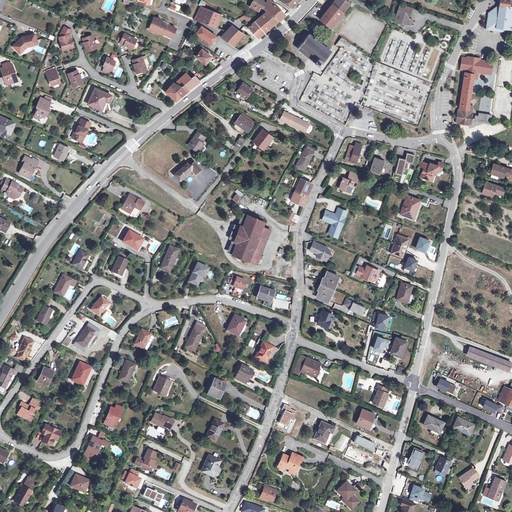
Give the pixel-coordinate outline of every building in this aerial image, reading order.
[(345,0),(335,0),(320,19),(330,28),(350,4),(345,0)] [(490,15),(487,29),(496,31),(497,28),(499,28),(498,31),(504,32),(508,29),(511,29),(511,6),(509,6),(510,0),(499,0),(499,6),(498,5),(488,13),(490,15)] [(268,10),(255,22),(264,32),(284,14),(275,4),(275,5),(272,2),(270,1),(266,2),(265,4),(261,2),(260,4),(253,1),(251,7),(258,11),(260,7),(268,10)] [(408,19),(412,8),(400,4),(395,20),(400,24),(401,22),(410,25),(412,20),(408,19)] [(221,14),(204,7),(201,6),(200,5),(193,20),(194,20),(215,28),(221,14)] [(297,12),(287,22),(289,24),(299,14),(297,12)] [(149,29),(152,30),(154,26),(152,22),(157,19),(154,17),(149,29)] [(163,33),(172,37),(176,28),(166,24),(166,25),(164,24),(159,17),(157,19),(152,22),(154,26),(152,30),(162,35),(163,33)] [(249,28),(257,38),(264,32),(255,22),(249,28)] [(244,39),(247,36),(242,32),(242,33),(231,25),(221,37),(231,44),(239,35),(244,39)] [(210,32),(201,26),(197,33),(196,33),(193,37),(208,48),(211,44),(212,44),(217,37),(210,32)] [(64,27),(59,37),(63,50),(73,47),(69,36),(72,31),(64,27)] [(311,33),(298,49),(316,63),(315,63),(320,67),(325,61),(324,61),(333,51),(328,47),(329,46),(326,43),(325,44),(311,33)] [(37,44),(35,34),(24,37),(19,41),(18,41),(14,45),(17,48),(16,49),(20,53),(28,46),(37,44)] [(136,39),(124,34),(120,43),(132,48),(136,39)] [(91,35),(82,38),(87,51),(96,47),(91,35)] [(184,50),(190,37),(188,35),(181,48),(184,50)] [(209,52),(203,47),(196,57),(205,64),(211,56),(207,54),(209,52)] [(119,61),(116,54),(110,57),(109,60),(106,58),(102,66),(105,67),(103,71),(110,74),(115,62),(119,61)] [(141,57),(132,60),(137,73),(139,72),(143,70),(146,69),(141,57)] [(458,120),(458,122),(470,125),(471,117),(467,116),(469,105),(473,78),(477,79),(478,72),(491,74),(492,62),(480,60),(476,60),(476,62),(474,62),(473,60),(471,61),(470,61),(470,58),(467,58),(462,57),(460,70),(467,71),(467,72),(465,72),(459,108),(460,108),(460,111),(459,113),(462,114),(462,115),(460,117),(461,118),(461,120),(458,120)] [(1,71),(6,85),(18,81),(13,67),(11,63),(7,62),(2,64),(4,70),(1,71)] [(118,67),(114,75),(120,77),(123,69),(118,67)] [(53,69),(45,71),(51,85),(60,82),(57,73),(55,73),(53,69)] [(77,70),(68,74),(73,86),(82,82),(77,70)] [(167,90),(177,99),(188,90),(192,87),(199,81),(194,75),(191,78),(186,73),(175,83),(174,82),(167,90)] [(243,82),(236,92),(246,98),(252,89),(243,82)] [(111,95),(95,88),(88,104),(101,109),(105,100),(108,102),(111,95)] [(44,99),(40,97),(36,106),(38,107),(34,115),(40,118),(43,116),(45,113),(47,114),(49,109),(48,108),(50,102),(49,101),(44,99)] [(241,99),(238,104),(250,110),(252,105),(241,99)] [(281,118),(280,120),(305,133),(309,124),(284,111),(284,112),(281,118)] [(475,115),(474,119),(476,119),(490,122),(491,115),(478,112),(478,115),(475,115)] [(242,114),(241,116),(253,124),(254,122),(242,114)] [(240,115),(235,123),(247,132),(253,124),(241,116),(240,115)] [(0,130),(2,132),(3,133),(4,134),(5,135),(6,135),(8,134),(12,127),(11,126),(13,123),(0,116),(0,130)] [(84,136),(90,123),(82,119),(79,126),(78,125),(75,132),(74,131),(71,137),(79,141),(82,135),(84,136)] [(263,129),(253,142),(263,149),(268,143),(266,141),(271,136),(263,129)] [(191,141),(188,145),(198,152),(204,143),(202,142),(205,138),(197,132),(194,136),(195,137),(192,142),(191,141)] [(228,139),(224,144),(235,152),(245,140),(240,136),(235,144),(228,139)] [(69,148),(59,143),(54,156),(63,160),(69,148)] [(346,160),(350,161),(354,147),(350,146),(346,160)] [(354,147),(350,161),(355,163),(360,149),(354,147)] [(305,148),(296,165),(304,170),(313,153),(312,152),(305,149),(305,148)] [(412,164),(414,155),(406,153),(405,159),(400,158),(399,161),(398,161),(395,173),(402,175),(403,169),(407,170),(408,163),(412,164)] [(32,159),(25,156),(22,161),(25,162),(19,173),(29,177),(33,168),(34,168),(37,162),(32,159)] [(375,158),(371,170),(380,173),(384,161),(375,158)] [(187,163),(174,175),(179,180),(182,179),(189,172),(192,169),(196,173),(201,169),(195,162),(190,166),(187,163)] [(423,167),(420,177),(429,180),(431,173),(433,174),(435,174),(436,170),(440,171),(441,167),(437,166),(429,163),(428,167),(427,168),(423,167)] [(501,166),(493,164),(490,173),(511,180),(511,169),(509,169),(509,170),(501,168),(501,166)] [(342,178),(339,189),(350,192),(352,185),(353,181),(356,182),(357,179),(349,176),(348,180),(342,178)] [(311,183),(301,178),(296,190),(295,191),(306,195),(311,183)] [(11,183),(6,180),(2,189),(7,191),(6,191),(8,196),(13,199),(18,197),(22,189),(17,186),(18,184),(12,181),(11,183)] [(486,182),(482,193),(492,196),(493,191),(502,194),(504,188),(486,182)] [(306,195),(295,191),(291,200),(303,205),(308,196),(306,195)] [(129,194),(121,209),(136,218),(144,203),(129,194)] [(407,196),(400,214),(410,217),(413,208),(417,209),(420,200),(407,196)] [(372,207),(379,209),(381,202),(374,200),(372,207)] [(29,212),(32,209),(26,204),(23,208),(29,212)] [(347,212),(338,209),(336,215),(326,211),(323,220),(333,224),(328,234),(337,238),(347,212)] [(236,243),(232,254),(236,256),(236,255),(244,259),(257,264),(263,249),(255,246),(259,237),(266,240),(270,230),(262,227),(264,221),(259,219),(259,220),(251,217),(251,216),(246,214),(242,226),(240,225),(234,242),(236,243)] [(9,223),(0,218),(0,229),(4,232),(9,223)] [(128,231),(123,241),(134,248),(136,244),(139,245),(142,239),(128,231)] [(393,248),(391,253),(402,257),(403,252),(408,239),(398,235),(393,248)] [(263,249),(266,240),(259,237),(255,246),(263,249)] [(430,241),(421,238),(416,249),(426,253),(430,241)] [(316,256),(324,260),(325,257),(328,256),(330,253),(329,249),(326,248),(326,247),(313,242),(310,250),(318,253),(316,256)] [(170,246),(160,268),(169,272),(178,250),(170,246)] [(88,255),(79,250),(72,264),(80,269),(88,255)] [(127,260),(117,256),(110,271),(120,276),(127,260)] [(417,262),(409,258),(405,268),(413,271),(417,262)] [(197,263),(188,282),(197,285),(202,275),(204,276),(208,268),(197,263)] [(356,274),(372,281),(373,279),(375,274),(377,275),(379,271),(367,265),(365,269),(359,266),(356,274)] [(322,280),(320,284),(333,289),(338,277),(327,271),(324,278),(323,280),(322,280)] [(76,282),(63,274),(53,292),(62,297),(67,286),(73,289),(74,287),(76,282)] [(230,284),(242,289),(246,281),(233,276),(230,284)] [(401,283),(397,299),(407,302),(410,294),(412,286),(401,283)] [(333,289),(320,284),(319,287),(320,288),(319,290),(316,297),(328,302),(333,289)] [(260,286),(256,297),(270,302),(274,291),(260,286)] [(105,300),(101,297),(90,309),(97,315),(108,303),(110,305),(112,303),(106,298),(105,300)] [(343,305),(350,308),(349,310),(362,315),(365,308),(353,302),(353,301),(346,298),(343,305)] [(51,310),(43,306),(36,320),(45,324),(48,317),(51,310)] [(323,310),(317,323),(327,327),(331,319),(332,319),(334,315),(323,310)] [(244,320),(233,315),(226,330),(237,335),(244,320)] [(94,331),(86,326),(75,342),(83,348),(92,334),(94,331)] [(201,333),(193,328),(184,346),(193,351),(201,333)] [(150,334),(141,329),(133,344),(143,349),(147,341),(150,335),(150,334)] [(66,336),(61,344),(66,347),(71,340),(66,336)] [(33,341),(24,337),(17,352),(26,356),(33,341)] [(396,338),(391,353),(401,357),(406,342),(401,340),(396,338)] [(273,347),(262,341),(254,357),(264,362),(273,347)] [(500,368),(508,371),(511,363),(469,347),(466,355),(500,368)] [(320,364),(301,355),(295,368),(316,377),(319,371),(317,370),(320,364)] [(134,364),(125,361),(118,379),(127,383),(133,368),(132,368),(134,364)] [(90,367),(79,362),(71,380),(80,384),(84,376),(86,377),(90,367)] [(14,370),(21,373),(23,367),(16,364),(14,370)] [(13,370),(5,366),(0,375),(0,390),(1,391),(3,388),(4,388),(13,370)] [(250,370),(241,366),(241,367),(239,371),(237,371),(234,378),(246,384),(246,382),(245,381),(247,376),(250,371),(250,370)] [(52,371),(43,367),(37,381),(46,385),(52,371)] [(442,375),(438,373),(435,380),(439,382),(438,386),(452,393),(455,386),(440,379),(442,375)] [(171,381),(159,376),(153,390),(163,395),(166,388),(167,388),(171,381)] [(224,384),(213,379),(206,394),(218,399),(224,384)] [(389,390),(377,385),(375,390),(377,391),(372,403),(382,407),(384,400),(389,390)] [(504,387),(497,400),(502,403),(508,389),(504,387)] [(511,390),(508,389),(502,403),(511,407),(511,390)] [(37,405),(39,401),(32,397),(28,405),(21,401),(18,405),(20,406),(18,411),(25,415),(25,414),(28,415),(29,414),(31,411),(33,412),(35,409),(38,411),(40,407),(37,405)] [(498,406),(487,401),(483,408),(494,413),(496,409),(500,412),(503,406),(498,404),(498,406)] [(120,411),(122,407),(115,404),(114,408),(110,407),(103,423),(112,427),(113,424),(119,410),(120,411)] [(374,414),(362,409),(356,423),(367,428),(370,421),(371,421),(374,414)] [(33,417),(29,414),(28,415),(25,414),(25,415),(18,411),(16,414),(30,422),(33,417)] [(162,416),(154,413),(150,421),(158,425),(160,426),(161,423),(163,424),(162,425),(165,426),(168,428),(172,420),(163,416),(162,416)] [(443,422),(427,415),(423,425),(431,429),(428,434),(438,438),(440,433),(438,432),(443,422)] [(473,424),(457,417),(453,427),(468,434),(473,424)] [(223,423),(214,419),(206,436),(214,441),(223,423)] [(333,428),(320,422),(313,438),(324,443),(326,444),(331,434),(333,428)] [(44,435),(41,441),(50,445),(53,439),(56,440),(60,431),(48,426),(45,424),(41,433),(44,435)] [(96,438),(92,436),(90,439),(88,444),(88,445),(82,457),(87,460),(90,455),(93,457),(96,453),(98,449),(96,448),(99,443),(105,446),(107,442),(101,439),(101,441),(96,438)] [(511,445),(509,444),(502,460),(511,464),(511,463),(511,445)] [(155,452),(147,448),(143,456),(145,457),(142,463),(140,462),(140,460),(136,458),(133,464),(138,466),(146,470),(148,466),(150,467),(153,460),(152,460),(155,452)] [(423,453),(413,448),(407,463),(416,467),(423,453)] [(282,454),(277,467),(282,470),(283,468),(285,469),(288,470),(291,472),(294,470),(299,461),(299,462),(302,457),(294,454),(292,457),(290,456),(289,457),(282,454)] [(220,461),(208,456),(201,471),(213,476),(220,461)] [(440,457),(435,469),(445,473),(450,462),(440,457)] [(148,466),(146,470),(150,471),(155,461),(153,460),(150,467),(148,466)] [(294,475),(299,462),(299,461),(294,470),(291,472),(288,470),(287,472),(294,475)] [(478,476),(472,468),(469,470),(465,473),(458,478),(464,486),(471,481),(478,476)] [(129,472),(124,470),(120,479),(125,481),(123,484),(137,490),(141,479),(137,477),(139,473),(131,469),(129,472)] [(88,480),(75,474),(70,485),(83,491),(86,485),(88,480)] [(36,481),(28,477),(26,482),(25,481),(14,501),(23,506),(36,481)] [(505,481),(494,477),(487,496),(496,500),(500,492),(501,492),(505,481)] [(349,485),(346,481),(342,485),(344,487),(342,488),(341,487),(337,491),(344,498),(346,499),(343,502),(352,510),(358,503),(354,499),(355,498),(352,495),(355,491),(353,488),(352,489),(348,486),(349,485)] [(275,490),(264,486),(260,495),(272,500),(275,494),(273,493),(275,490)] [(425,489),(414,486),(410,498),(418,501),(419,498),(429,502),(431,495),(424,492),(425,489)] [(162,496),(147,489),(144,496),(159,503),(162,496)] [(195,504),(182,499),(177,511),(180,511),(189,511),(190,511),(192,511),(195,504)] [(415,504),(402,499),(401,504),(404,506),(402,509),(401,509),(400,511),(410,511),(412,509),(413,509),(415,504)]
